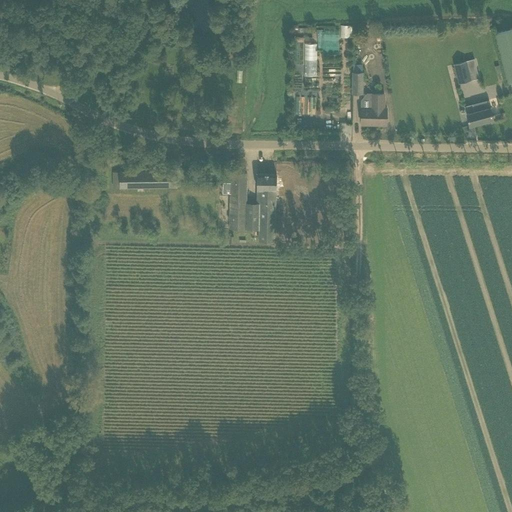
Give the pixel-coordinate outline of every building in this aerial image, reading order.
[(511,28),(495,32),(507,82),(511,80),(511,28)] [(305,43),(305,75),(316,75),(317,43),(305,43)] [(459,83),(470,80),(465,61),(454,64),(459,83)] [(364,72),(354,72),(353,72),(352,94),(364,94),(364,72)] [(361,107),(361,122),(372,122),(372,124),(387,124),(388,107),(385,107),(385,93),(374,93),(374,100),(371,100),(371,107),(361,107)] [(467,113),(470,125),(487,121),(488,122),(493,121),(492,119),(494,119),(490,107),(482,109),(480,102),(473,104),(465,106),(467,113)] [(121,189),(144,189),(177,188),(176,171),(120,172),(121,189)] [(247,173),(231,173),(229,228),(259,229),(259,241),(275,241),(276,190),(277,174),(258,173),(257,190),(260,190),(260,203),(246,203),(247,173)]
